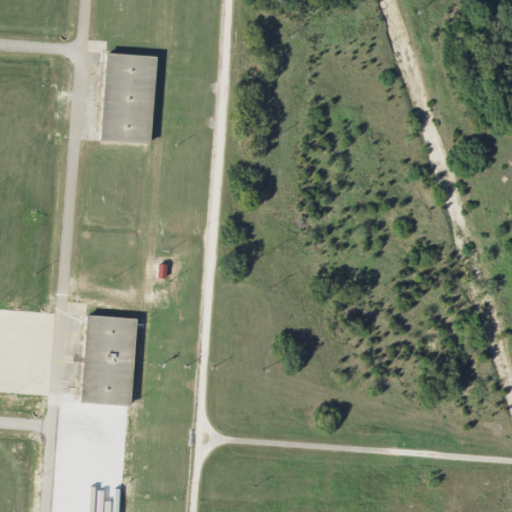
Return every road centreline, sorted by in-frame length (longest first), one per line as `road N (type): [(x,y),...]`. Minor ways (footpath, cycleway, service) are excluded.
road 1 (residential): [(46,511),(89,0)]
road 2 (residential): [(228,0),(195,511)]
road 3 (residential): [(201,441),(511,462)]
